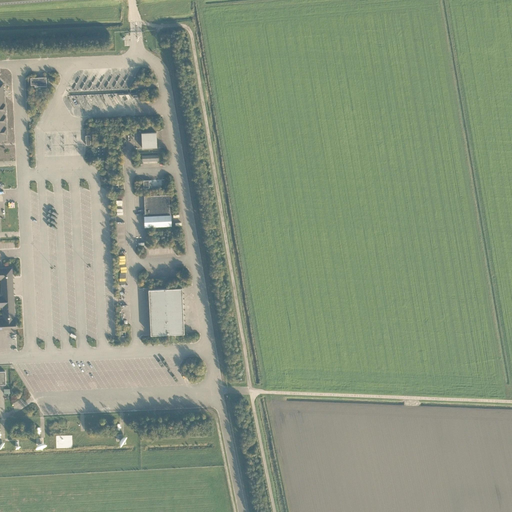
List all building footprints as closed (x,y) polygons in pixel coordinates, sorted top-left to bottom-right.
[(35,86),(47,86),(46,77),(30,77),(31,85),(35,85),(35,86)] [(142,147),(157,147),(156,132),(141,133),(142,147)] [(144,195),(145,215),(170,214),(169,194),(144,195)] [(171,214),(170,214),(145,215),(144,215),(144,227),(171,225),(171,214)] [(0,328),(16,328),(15,316),(14,316),(12,267),(0,267),(0,279),(1,279),(3,317),(0,317),(0,328)] [(151,334),(184,333),(182,287),(148,289),(151,334)]
